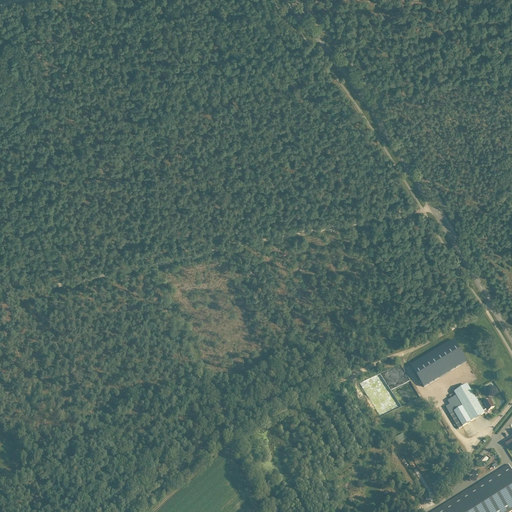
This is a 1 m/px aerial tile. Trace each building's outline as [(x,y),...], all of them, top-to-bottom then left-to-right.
[(454,340),(411,366),(424,387),(467,362),(454,340)] [(490,413),(489,411),(494,408),(490,400),(484,404),(482,401),(478,403),(467,385),(463,387),(454,393),(456,396),(448,402),(450,405),(446,408),(459,429),(485,414),(486,416),(490,413)] [(403,433),(394,438),(397,444),(406,439),(403,433)] [(508,465),(433,511),(510,511),(511,511),(511,470),(510,467),(508,465)] [(360,493),(365,505),(374,501),(369,489),(360,493)]
